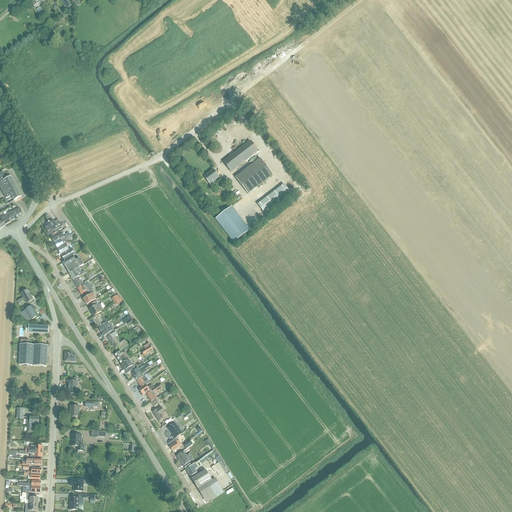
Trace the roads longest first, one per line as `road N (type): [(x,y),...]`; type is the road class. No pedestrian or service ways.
road 1 (residential): [(177,499),(187,486),(48,257),(23,245)]
road 2 (unclassified): [(16,233),(63,199),(167,150)]
road 3 (tertiary): [(48,511),(58,339)]
road 4 (track): [(360,0),(231,100)]
road 5 (tertiary): [(117,399),(44,281)]
road 6 (tertiary): [(12,227),(29,213),(36,189),(0,121)]
